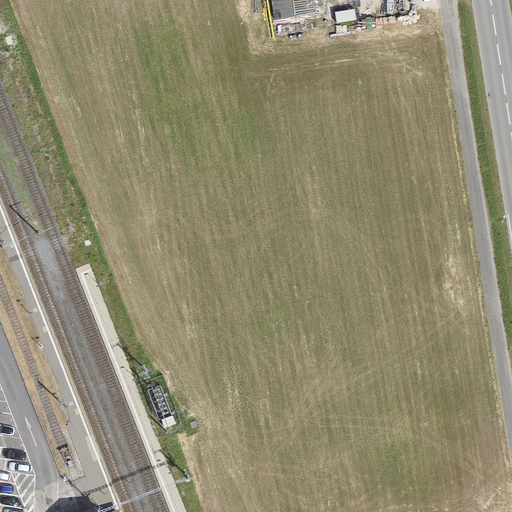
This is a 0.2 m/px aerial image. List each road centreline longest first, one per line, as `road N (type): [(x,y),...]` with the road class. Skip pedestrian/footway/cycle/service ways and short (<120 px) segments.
road 1 (track): [(446,0),(511,418)]
road 2 (primary): [(490,0),(511,136)]
